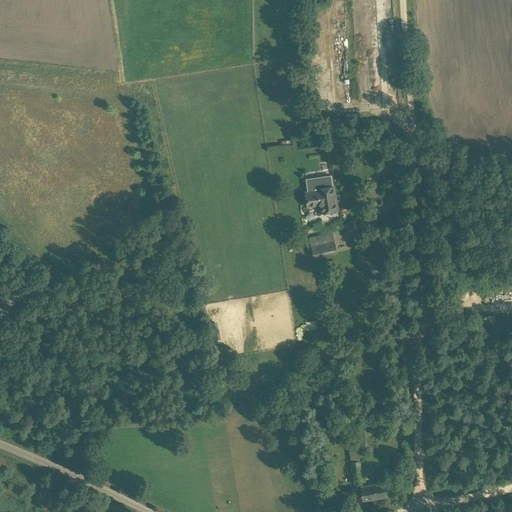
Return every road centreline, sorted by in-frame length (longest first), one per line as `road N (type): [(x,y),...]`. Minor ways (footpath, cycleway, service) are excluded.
road 1 (track): [(417,508),(420,257),(402,0)]
road 2 (unclassified): [(0,444),(149,511)]
